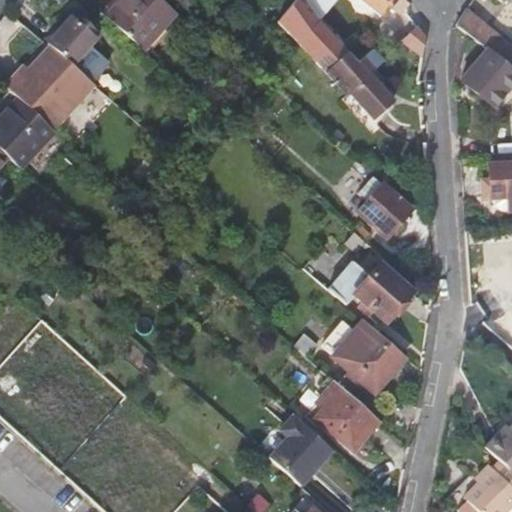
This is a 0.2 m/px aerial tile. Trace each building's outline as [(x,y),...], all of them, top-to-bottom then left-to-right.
[(157,0),(118,0),(103,18),(141,51),(174,14),(157,0)] [(207,4),(203,0),(174,0),(195,18),(207,4)] [(338,43),(318,23),(296,0),(295,0),(275,25),(313,63),(338,43)] [(296,0),(318,23),(337,0),(296,0)] [(398,17),(408,5),(400,0),(356,0),(381,20),(388,11),(398,17)] [(511,48),(466,9),(454,27),(464,35),(484,52),(511,74),(511,48)] [(72,13),(44,45),(47,47),(70,68),(71,66),(89,46),(98,36),(72,13)] [(411,29),(399,43),(420,60),(425,42),(424,40),(411,29)] [(396,103),(379,87),(373,81),(380,75),(375,70),(386,61),(372,48),(357,63),(338,43),(313,63),(346,96),(348,94),(376,121),(396,103)] [(89,46),(71,66),(81,75),(98,55),(89,46)] [(70,68),(47,47),(29,67),(21,76),(16,72),(3,87),(16,99),(52,131),(90,86),(70,68)] [(511,74),(484,52),(461,80),(493,108),(496,104),(499,107),(510,93),(507,91),(511,85),(511,74)] [(21,76),(29,67),(24,63),(16,72),(21,76)] [(385,81),(380,75),(373,81),(379,87),(385,81)] [(18,169),(52,131),(16,99),(0,117),(0,152),(6,158),(18,169)] [(160,163),(138,186),(153,199),(173,174),(160,163)] [(511,214),(511,163),(487,166),(487,179),(479,181),(480,202),(492,202),(493,212),(499,216),(511,214)] [(371,178),(357,193),(366,202),(380,186),(371,178)] [(380,186),(356,212),(385,239),(409,211),(380,186)] [(352,257),(364,245),(351,234),(340,247),(352,257)] [(348,263),(324,289),(327,291),(342,305),(350,297),(383,326),(410,296),(377,267),(367,278),(348,263)] [(371,395),(404,358),(362,322),(330,358),(371,395)] [(301,337),(292,347),(304,358),(313,347),(301,337)] [(313,392),(319,399),(333,383),(326,377),(313,392)] [(333,383),(319,399),(306,415),(349,452),(376,421),(333,383)] [(330,452),(290,416),(277,431),(285,438),(266,459),(298,487),(330,452)] [(511,425),(501,437),(497,434),(483,450),(511,477),(511,425)] [(473,485),(482,495),(496,480),(486,470),(473,485)] [(511,477),(505,471),(496,480),(482,495),(469,509),(472,511),(511,511),(511,495),(510,494),(511,491),(511,477)] [(221,511),(225,511),(238,499),(219,482),(205,497),(221,511)] [(257,496),(246,508),(251,511),(262,511),(268,506),(257,496)]
